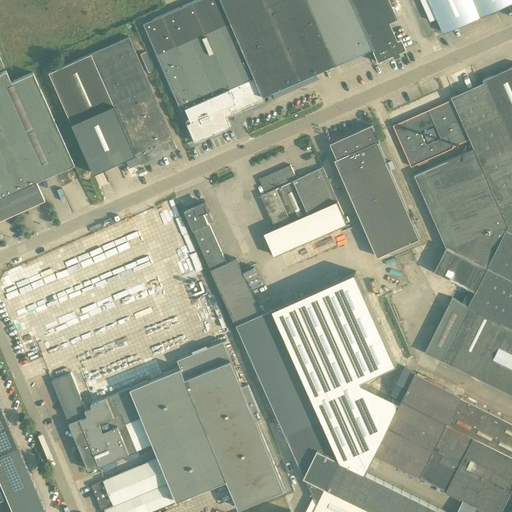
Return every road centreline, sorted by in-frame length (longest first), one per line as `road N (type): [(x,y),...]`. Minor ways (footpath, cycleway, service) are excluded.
road 1 (unclassified): [(0,260),(511,32)]
road 2 (unclassified): [(72,511),(0,334)]
